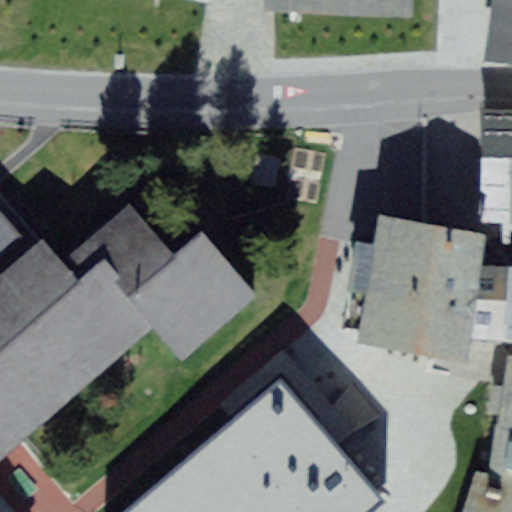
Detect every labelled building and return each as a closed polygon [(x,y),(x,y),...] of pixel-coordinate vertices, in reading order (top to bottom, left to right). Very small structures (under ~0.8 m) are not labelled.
[(511,0),(498,0),(494,57),(511,58),(511,0)] [(511,120),(489,120),(488,187),(490,211),(511,211),(511,120)] [(51,265),(35,247),(0,277),(0,458),(152,324),(185,361),(256,298),(203,238),(170,266),(117,206),(51,265)] [(511,269),(482,266),(481,238),(383,222),(365,342),(452,355),(468,358),(470,336),(511,337),(511,269)] [(511,511),(511,385),(496,484),(482,482),(473,511),(511,511)] [(364,511),(377,502),(308,415),(193,507),(196,511),(364,511)]
